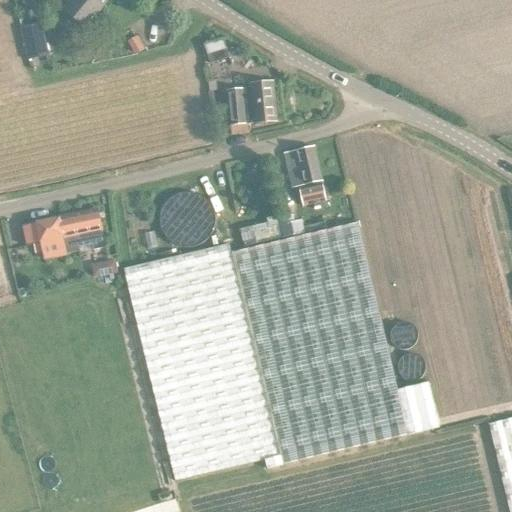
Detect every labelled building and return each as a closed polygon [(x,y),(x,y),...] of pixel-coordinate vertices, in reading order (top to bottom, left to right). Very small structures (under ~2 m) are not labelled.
[(105,2),(103,0),(72,0),(64,10),(66,12),(59,20),(69,29),(76,20),(84,27),(95,13),(98,16),(106,7),(103,4),(105,2)] [(28,59),(47,55),(40,24),(20,28),(28,59)] [(206,54),(226,48),(223,38),(203,44),(206,54)] [(244,99),(243,89),(226,91),(231,134),(247,132),(246,124),(276,121),(272,82),(250,84),(252,98),(244,99)] [(302,205),(325,200),(321,180),(313,147),(284,154),(291,187),(298,186),(302,205)] [(174,196),(181,232),(209,227),(201,191),(174,196)] [(59,218),(22,225),(27,246),(40,243),(41,250),(43,258),(79,251),(78,246),(92,244),(93,250),(105,247),(101,230),(97,211),(98,211),(97,209),(59,218)] [(292,222),(290,213),(278,217),(283,238),(303,233),(300,220),(292,222)] [(394,383),(360,222),(233,252),(231,244),(118,269),(166,487),(446,427),(435,374),(394,383)] [(95,274),(115,269),(112,258),(92,264),(95,274)] [(511,511),(511,416),(486,422),(507,511),(511,511)]
